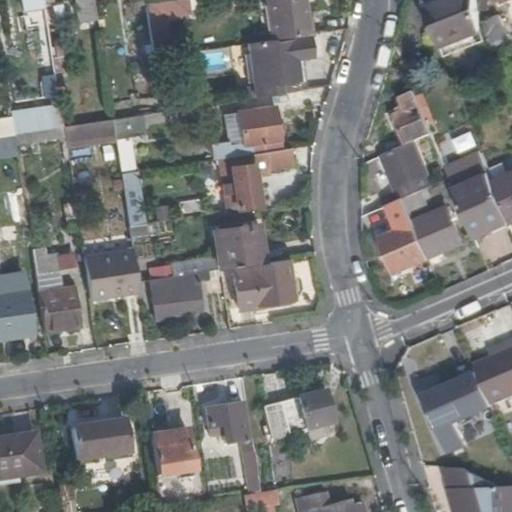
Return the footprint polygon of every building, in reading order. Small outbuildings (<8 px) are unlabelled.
[(93,0),(75,0),(79,24),(97,21),(93,0)] [(163,0),(145,3),(145,4),(153,57),(159,56),(167,55),(162,18),(188,14),(187,9),(197,8),(195,0),(163,0)] [(274,39),(307,34),(304,12),(302,0),(266,0),(272,39),(274,39)] [(473,0),(444,0),(422,9),(438,47),(478,31),(473,0)] [(307,34),(313,33),(310,11),(304,12),(307,34)] [(497,15),(481,22),(491,43),(507,36),(497,15)] [(274,42),(274,39),(272,39),(249,43),(254,84),(255,98),(287,93),(286,83),(297,81),(295,68),(311,66),(308,37),(274,42)] [(159,56),(153,57),(157,89),(164,88),(159,56)] [(287,93),(298,92),(297,81),(286,83),(287,93)] [(480,83),(462,90),(466,101),(484,94),(480,83)] [(240,100),(255,98),(254,84),(238,86),(240,100)] [(431,136),(413,94),(399,100),(402,108),(404,114),(398,116),(394,118),(406,146),(413,143),(431,136)] [(10,114),(13,135),(63,127),(60,106),(10,114)] [(209,145),(211,160),(217,159),(244,155),(244,154),(280,148),(274,107),(237,112),(241,139),(243,143),(229,145),(228,142),(209,145)] [(144,135),(140,115),(111,119),(114,139),(120,173),(135,171),(130,137),(144,135)] [(114,139),(111,119),(96,122),(98,142),(114,139)] [(96,122),(63,127),(64,138),(65,147),(98,142),(96,122)] [(63,127),(13,135),(15,146),(64,138),(63,127)] [(406,146),(382,156),(401,200),(404,198),(431,188),(413,143),(406,146)] [(294,164),(291,148),(264,152),(267,167),(294,164)] [(267,167),(264,152),(251,154),(253,169),(267,167)] [(481,152),(444,167),(450,180),(475,239),(510,224),(493,182),(481,152)] [(253,169),(251,154),(244,155),(217,159),(222,194),(234,192),(236,207),(258,204),(253,169)] [(135,171),(120,173),(128,227),(143,224),(135,171)] [(511,173),(493,182),(510,224),(511,223),(511,173)] [(401,200),(388,205),(394,221),(395,223),(399,230),(387,235),(380,238),(394,272),(429,258),(414,221),(404,198),(401,200)] [(414,221),(429,258),(462,244),(446,207),(414,221)] [(77,221),(75,208),(61,210),(63,223),(77,221)] [(231,268),(262,264),(256,225),(211,232),(217,270),(219,270),(231,268)] [(43,247),(31,249),(43,331),(80,326),(74,287),(61,289),(55,253),(45,254),(43,247)] [(138,292),(132,252),(82,260),(89,300),(138,292)] [(291,299),(285,260),(262,264),(231,268),(237,308),(291,299)] [(195,281),(206,279),(205,273),(194,274),(194,275),(164,279),(165,286),(149,288),(154,319),(170,317),(169,313),(199,308),(195,281)] [(24,290),(0,292),(0,338),(30,334),(24,290)] [(212,320),(226,318),(223,294),(208,296),(212,320)] [(511,346),(472,362),(477,372),(489,400),(511,389),(511,338),(509,340),(511,346)] [(451,422),(491,405),(489,400),(477,372),(422,394),(440,437),(455,431),(451,422)] [(331,424),(323,392),(262,407),(270,439),(305,431),(306,436),(311,435),(312,439),(322,436),(319,427),(331,424)] [(241,452),(247,492),(259,491),(257,481),(251,440),(248,440),(242,403),(205,409),(209,436),(222,434),(224,444),(241,441),(242,452),(241,452)] [(74,462),(130,456),(127,425),(70,430),(74,462)] [(186,431),(149,436),(156,477),(193,471),(186,431)] [(461,446),(455,431),(440,437),(446,452),(461,446)] [(0,480),(41,474),(35,434),(0,438),(0,480)] [(445,474),(455,511),(511,511),(511,487),(500,487),(480,481),(472,478),(464,477),(445,474)] [(73,511),(70,485),(56,488),(60,511),(73,511)] [(258,509),(287,502),(284,490),(255,495),(258,509)] [(326,511),(322,494),(307,498),(310,511),(326,511)] [(310,511),(307,498),(296,500),(298,511),(310,511)]
